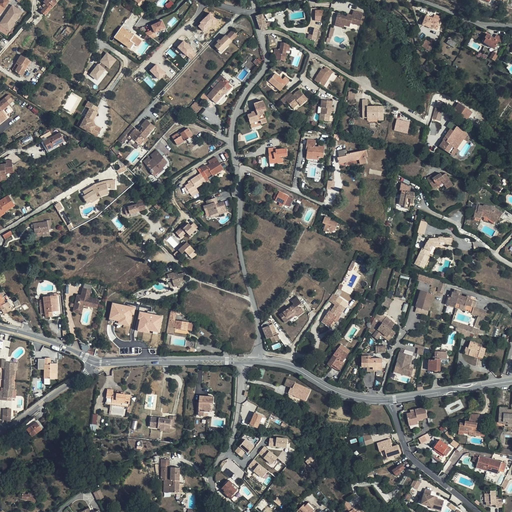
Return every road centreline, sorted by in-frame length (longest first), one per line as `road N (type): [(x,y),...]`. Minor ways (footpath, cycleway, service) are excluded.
road 1 (residential): [(237,174),(238,242),(258,360)]
road 2 (residential): [(93,360),(243,361)]
road 3 (residential): [(259,35),(267,60),(231,127),(237,174)]
road 4 (residential): [(389,399),(408,454),(478,511)]
road 5 (residential): [(258,360),(288,365),(337,392),(389,399)]
road 6 (residential): [(312,52),(427,119)]
road 7 (residential): [(0,234),(109,168)]
road 8 (residential): [(389,399),(511,380)]
